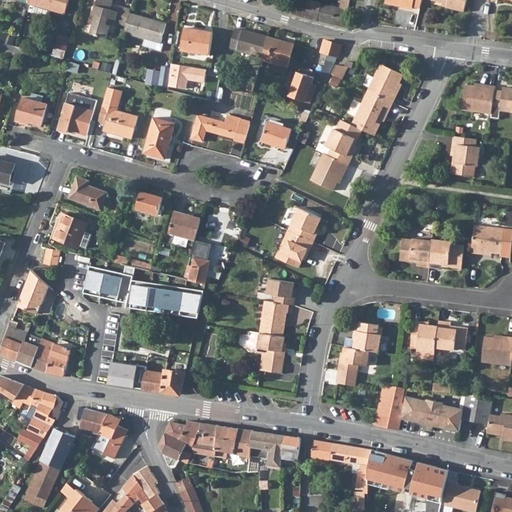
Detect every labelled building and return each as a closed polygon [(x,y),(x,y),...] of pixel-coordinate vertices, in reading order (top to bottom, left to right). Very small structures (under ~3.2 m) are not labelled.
[(31,4),(52,10),(65,14),(69,0),(29,0),(29,3),(31,4)] [(130,13),(131,8),(120,5),(118,11),(112,10),(113,7),(111,7),(113,0),(97,0),(93,14),(96,15),(91,33),(107,38),(110,25),(106,24),(108,17),(119,21),(118,24),(126,26),(130,13)] [(345,27),(347,20),(349,10),(307,0),(306,0),(306,2),(299,0),(293,0),(293,5),(292,8),(291,13),(299,15),(303,17),(345,27)] [(412,9),(413,6),(414,1),(422,3),(422,0),(386,0),(386,2),(412,9)] [(464,12),(466,0),(431,0),(447,4),(446,7),(464,12)] [(52,10),(31,4),(29,12),(47,17),(50,15),(52,10)] [(161,43),(167,23),(130,13),(126,26),(124,32),(145,38),(161,43)] [(210,54),(214,32),(185,27),(181,50),(210,54)] [(238,49),(237,51),(251,54),(262,57),(268,37),(243,30),(243,31),(235,29),(230,47),(238,49)] [(15,36),(1,32),(0,35),(0,41),(2,42),(13,45),(15,36)] [(52,56),(63,60),(70,38),(58,35),(52,56)] [(278,64),(288,67),(294,44),(268,37),(262,57),(262,60),(278,64)] [(161,43),(145,38),(143,45),(161,51),(163,43),(161,43)] [(338,57),(339,57),(343,45),(327,41),(324,40),(321,52),(328,54),(327,58),(328,59),(318,81),(319,82),(325,84),(338,57)] [(28,49),(16,46),(13,45),(2,42),(0,50),(0,51),(25,59),(28,49)] [(25,60),(32,63),(35,52),(28,49),(25,59),(25,60)] [(123,62),(116,60),(112,74),(119,76),(123,62)] [(346,66),(337,64),(333,74),(343,79),(348,67),(346,66)] [(397,95),(394,94),(400,83),(404,74),(381,64),(369,91),(391,101),(393,103),(397,95)] [(169,87),(188,89),(188,84),(206,86),(208,69),(172,65),(169,87)] [(168,88),(171,68),(162,66),(161,73),(147,70),(145,82),(168,88)] [(314,92),(320,95),(325,84),(319,82),(314,92)] [(475,86),(466,85),(462,110),(492,114),(495,90),(496,86),(488,85),(488,88),(475,86)] [(123,91),(108,87),(98,123),(106,125),(104,130),(132,138),(138,117),(118,111),(123,91)] [(511,88),(503,87),(503,91),(495,90),(492,114),(491,117),(499,118),(501,110),(511,111),(511,88)] [(382,120),(388,108),(390,110),(393,103),(391,101),(369,91),(353,125),(363,129),(375,135),(382,120)] [(87,135),(97,100),(69,92),(59,130),(69,132),(69,130),(87,135)] [(42,125),(48,104),(24,97),(17,120),(38,126),(39,124),(42,125)] [(306,124),(310,115),(304,112),(300,122),(306,124)] [(251,121),(228,115),(226,123),(199,115),(192,138),(203,141),(206,130),(236,138),(235,141),(245,143),(251,121)] [(147,154),(166,159),(176,123),(155,117),(147,143),(150,144),(147,154)] [(327,146),(331,148),(328,154),(349,164),(358,147),(353,144),(356,139),(358,140),(363,129),(353,125),(342,119),(337,129),(335,128),(327,146)] [(271,122),(269,121),(262,141),(286,149),(293,129),(284,126),(271,122)] [(454,136),(452,155),(454,156),(457,156),(456,162),(453,162),(452,173),(475,177),(476,166),(478,166),(481,147),(476,146),(477,139),(454,136)] [(324,153),(311,180),(334,190),(338,182),(343,170),(346,171),(349,164),(328,154),(324,153)] [(0,178),(11,181),(15,164),(0,159),(0,178)] [(87,185),(89,181),(78,177),(70,197),(101,209),(107,192),(87,185)] [(158,215),(163,197),(142,191),(137,209),(158,215)] [(315,234),(318,227),(322,218),(300,207),(289,230),(314,242),(317,235),(315,234)] [(175,212),(169,233),(195,240),(201,218),(187,214),(186,215),(175,212)] [(85,231),(88,223),(63,213),(60,223),(57,222),(51,236),(79,247),(80,245),(85,231)] [(243,225),(230,219),(223,232),(237,238),(243,225)] [(511,251),(511,229),(475,225),(472,252),(479,253),(480,250),(492,252),(501,253),(501,255),(511,257),(511,251)] [(276,257),(299,268),(303,259),(308,248),(311,249),(314,242),(289,230),(276,257)] [(87,248),(92,234),(85,231),(80,245),(87,248)] [(403,238),(400,260),(412,261),(412,259),(418,259),(418,262),(418,265),(430,267),(433,240),(414,238),(413,240),(403,238)] [(452,244),(452,241),(433,239),(433,240),(430,267),(442,268),(442,266),(442,263),(449,264),(448,266),(462,268),(465,245),(452,244)] [(192,266),(188,265),(185,278),(206,283),(211,261),(209,260),(212,244),(195,240),(191,257),(194,258),(192,266)] [(47,248),(44,264),(58,266),(61,251),(47,248)] [(129,258),(116,255),(115,262),(118,263),(126,264),(127,265),(129,258)] [(152,264),(134,260),(133,266),(151,270),(152,264)] [(126,308),(198,318),(203,290),(132,281),(133,276),(90,266),(84,294),(127,303),(126,308)] [(42,303),(43,304),(50,286),(44,281),(32,270),(18,306),(38,313),(42,303)] [(294,305),(295,297),(292,297),(293,294),(295,294),(296,289),(294,289),(295,282),(270,279),(268,294),(276,295),(275,302),(289,304),(294,305)] [(78,323),(79,323),(84,316),(59,295),(56,299),(69,310),(66,313),(78,323)] [(287,313),(288,313),(289,304),(275,302),(265,300),(260,333),(283,336),(287,313)] [(7,335),(1,353),(17,360),(28,333),(31,334),(33,328),(27,326),(26,331),(17,328),(19,322),(13,320),(11,320),(7,335)] [(422,321),(414,320),(411,348),(436,351),(436,348),(439,326),(429,325),(422,324),(422,321)] [(439,326),(436,348),(455,350),(455,348),(466,350),(469,327),(457,325),(457,328),(451,327),(451,325),(451,322),(439,321),(439,326)] [(379,352),(383,327),(356,323),(355,330),(357,331),(356,339),(355,348),(370,350),(379,352)] [(286,343),(284,343),(285,337),(283,336),(260,333),(250,331),(247,347),(249,349),(257,350),(258,348),(264,349),(266,349),(265,356),(263,355),(261,370),(282,373),(285,351),(283,351),(283,348),(286,349),(286,343)] [(25,363),(33,366),(43,339),(31,334),(28,333),(17,360),(25,363)] [(495,338),(485,336),(482,361),(511,364),(511,337),(503,336),(502,338),(495,338)] [(56,343),(43,339),(33,366),(42,370),(49,372),(54,356),(51,355),(56,343)] [(54,356),(49,372),(58,375),(64,377),(73,344),(63,340),(61,345),(56,343),(51,355),(54,356)] [(359,364),(368,365),(370,350),(355,348),(345,346),(344,353),(342,352),(341,358),(343,358),(343,361),(341,360),(337,382),(356,385),(359,364)] [(177,371),(166,369),(165,374),(146,371),(143,389),(161,391),(181,394),(188,363),(178,362),(177,371)] [(116,366),(113,384),(143,389),(146,371),(116,366)] [(24,402),(32,387),(25,384),(14,380),(1,375),(0,376),(0,394),(2,391),(15,399),(12,404),(20,408),(24,402)] [(408,388),(384,385),(375,424),(386,427),(400,430),(402,418),(406,396),(408,388)] [(43,391),(32,387),(24,402),(32,405),(29,414),(34,416),(27,431),(44,439),(57,419),(50,415),(58,395),(46,392),(43,391)] [(491,414),(494,398),(471,395),(467,394),(464,409),(463,419),(489,423),(491,414)] [(50,415),(57,419),(64,402),(58,395),(50,415)] [(427,401),(406,396),(402,418),(423,422),(423,420),(427,421),(427,423),(426,425),(428,428),(431,429),(434,427),(435,425),(435,423),(439,424),(438,426),(461,431),(463,419),(464,409),(444,404),(444,402),(428,399),(427,401)] [(99,433),(102,432),(111,414),(87,408),(82,429),(99,433)] [(503,436),(503,439),(511,440),(511,415),(502,413),(501,416),(491,414),(489,423),(487,433),(497,435),(501,432),(504,432),(503,436)] [(121,419),(111,414),(102,432),(112,436),(104,453),(115,458),(129,430),(119,425),(121,419)] [(172,421),(166,433),(188,444),(194,446),(201,430),(202,423),(191,421),(189,421),(188,425),(172,421)] [(195,452),(196,452),(215,455),(219,425),(210,424),(202,423),(201,430),(194,446),(195,452)] [(231,427),(219,425),(215,455),(227,458),(229,452),(251,457),(251,455),(254,430),(231,427)] [(74,443),(77,436),(57,427),(53,437),(51,436),(48,442),(50,443),(25,498),(39,505),(45,507),(67,458),(69,459),(76,444),(74,443)] [(32,445),(26,454),(32,457),(44,439),(27,431),(23,429),(18,439),(32,445)] [(282,457),(283,451),(287,435),(254,430),(251,455),(269,458),(267,467),(282,469),(282,457)] [(184,450),(188,444),(166,433),(161,445),(171,469),(176,467),(180,459),(188,463),(189,462),(193,454),(184,450)] [(287,435),(283,451),(282,457),(299,460),(301,444),(302,438),(294,437),(287,435)] [(322,441),(314,439),(311,456),(313,456),(312,463),(314,464),(329,467),(329,459),(333,443),(322,441)] [(352,446),(333,443),(329,459),(354,463),(361,465),(360,473),(357,489),(364,489),(364,493),(355,492),(354,510),(365,511),(366,493),(368,493),(369,483),(369,474),(372,449),(352,446)] [(414,460),(372,449),(369,474),(369,483),(405,493),(406,488),(412,489),(410,494),(434,500),(441,502),(449,469),(443,468),(420,462),(419,466),(413,465),(414,460)] [(258,471),(259,463),(250,462),(249,472),(258,471)] [(361,465),(354,463),(353,472),(360,473),(361,465)] [(125,511),(134,503),(140,498),(137,494),(155,483),(158,481),(152,472),(148,466),(134,475),(124,488),(127,492),(121,500),(119,503),(114,499),(104,511),(125,511)] [(201,511),(203,511),(190,478),(178,483),(188,508),(189,511),(201,511)] [(457,485),(458,483),(450,481),(445,505),(446,505),(454,506),(477,511),(481,490),(457,485)] [(86,495),(79,489),(68,482),(62,491),(71,499),(62,511),(63,511),(98,511),(101,508),(93,502),(94,501),(90,498),(88,500),(85,497),(86,495)] [(149,511),(158,511),(166,507),(165,504),(161,497),(158,494),(161,493),(155,483),(137,494),(140,498),(149,511)] [(511,511),(511,497),(507,496),(507,494),(497,492),(492,511),(511,511)] [(23,503),(37,510),(39,505),(25,498),(23,503)]
